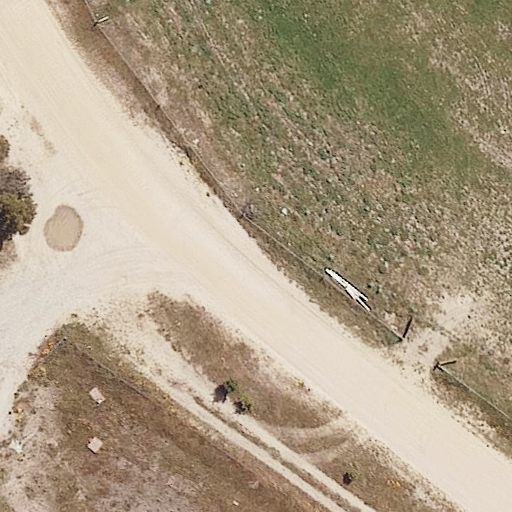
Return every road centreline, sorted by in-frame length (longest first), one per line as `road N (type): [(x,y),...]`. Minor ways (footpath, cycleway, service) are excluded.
road 1 (residential): [(499,511),(306,364),(111,166),(0,12)]
road 2 (track): [(147,202),(22,311),(0,317)]
